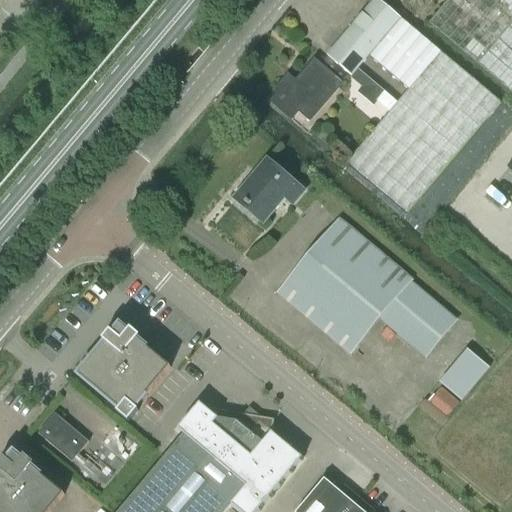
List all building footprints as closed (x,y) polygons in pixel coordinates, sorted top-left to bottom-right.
[(511,0),(450,0),(429,25),(478,67),(511,95),(511,0)] [(413,33),(413,32),(377,1),(327,59),(351,80),(360,89),(356,94),(373,108),(384,93),(358,72),(370,58),(379,48),(391,59),(413,33)] [(407,214),(500,104),(414,31),(413,32),(413,33),(391,59),(379,48),(370,58),(409,91),(348,164),(407,214)] [(292,122),(298,114),(310,124),(342,88),(315,64),(296,85),(288,79),(275,94),(278,97),(271,104),(292,122)] [(291,205),(301,193),(266,163),(234,201),(261,224),(283,198),(291,205)] [(427,357),(454,325),(407,285),(409,283),(339,223),(279,294),(350,354),(381,317),(427,357)] [(115,332),(113,334),(110,332),(102,341),(105,344),(77,377),(119,411),(117,414),(128,424),(138,412),(136,410),(170,369),(137,341),(140,338),(130,330),(128,333),(125,331),(115,332)] [(467,351),(439,384),(461,402),(489,370),(467,351)] [(226,511),(247,488),(253,494),(291,449),(271,433),(273,421),(211,408),(208,411),(200,404),(178,431),(186,437),(122,511),(374,511),(375,511),(344,486),(338,493),(324,481),(298,511),(226,511)] [(72,464),(89,443),(54,415),(37,436),(72,464)] [(132,444),(117,431),(112,438),(127,450),(132,444)] [(0,511),(49,511),(63,497),(30,469),(33,466),(23,458),(20,461),(18,459),(8,460),(6,462),(4,459),(0,463),(0,511)]
